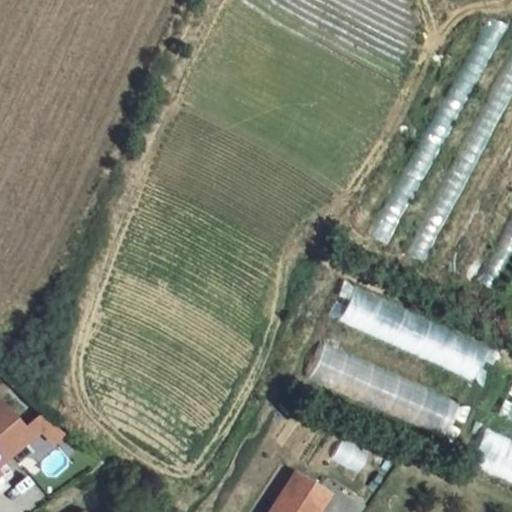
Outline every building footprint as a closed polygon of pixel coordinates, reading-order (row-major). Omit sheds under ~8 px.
[(420,262),(436,235),(419,225),(403,252),(420,262)] [(337,321),(480,382),(494,350),(351,289),(337,321)] [(454,438),(468,405),(319,345),(306,378),(454,438)] [(4,383),(0,386),(0,433),(1,433),(9,443),(38,418),(4,383)] [(471,465),(511,483),(511,441),(486,430),(471,465)] [(313,458),(281,511),(315,511),(326,495),(339,474),(313,458)] [(326,495),(315,511),(331,511),(337,502),(326,495)] [(98,511),(89,497),(63,511),(98,511)]
